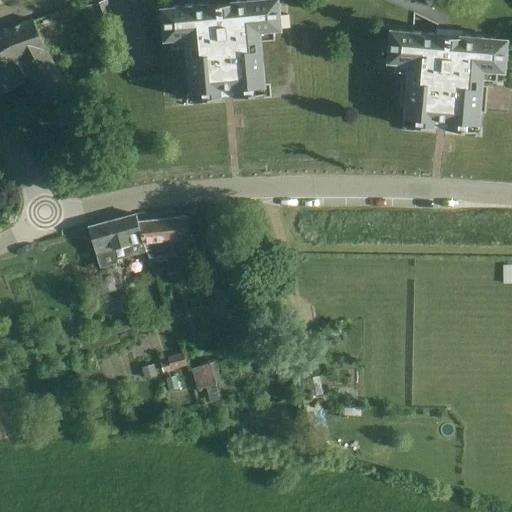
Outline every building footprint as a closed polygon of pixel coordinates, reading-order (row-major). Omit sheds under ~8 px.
[(98,22),(112,17),(105,0),(104,0),(92,4),(98,22)] [(233,0),(207,0),(207,2),(161,6),(164,40),(172,39),(173,48),(186,46),(191,92),(202,91),(203,98),(255,94),(254,86),(266,85),(261,40),(275,38),(275,30),(282,29),(279,0),(233,0)] [(0,32),(0,92),(24,79),(23,78),(28,75),(43,102),(69,87),(51,57),(34,20),(0,32)] [(505,73),(508,40),(391,29),(388,62),(395,62),(394,71),(408,72),(408,78),(401,78),(399,105),(406,106),(405,118),(416,119),(415,126),(467,130),(468,123),(479,124),(483,80),(497,81),(498,72),(505,73)] [(149,257),(139,221),(138,221),(136,214),(89,227),(96,252),(99,268),(118,261),(117,259),(146,251),(148,257),(149,257)] [(139,221),(149,257),(172,255),(197,248),(193,235),(189,235),(188,216),(139,221)] [(104,293),(115,289),(110,275),(99,279),(104,293)] [(162,372),(187,365),(183,352),(166,357),(167,360),(160,362),(162,372)] [(219,400),(214,384),(222,382),(215,359),(190,367),(197,390),(205,387),(209,403),(219,400)]
